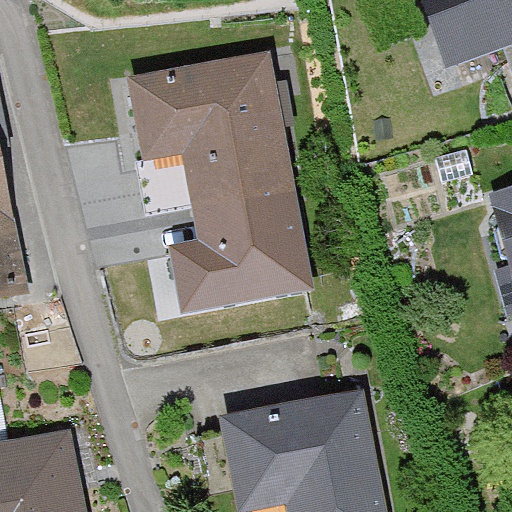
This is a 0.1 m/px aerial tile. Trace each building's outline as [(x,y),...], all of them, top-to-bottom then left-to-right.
[(506,43),(511,40),(511,0),(430,0),(452,61),(506,43)] [(277,66),(130,92),(143,165),(185,158),(195,213),(300,195),(277,66)] [(0,302),(33,295),(0,151),(0,302)] [(511,305),(511,190),(484,198),(511,305)] [(291,327),(217,351),(229,391),(304,367),(291,327)] [(386,511),(367,400),(216,426),(231,511),(265,511),(284,509),(284,511),(386,511)] [(0,511),(81,511),(72,444),(0,453),(0,511)]
